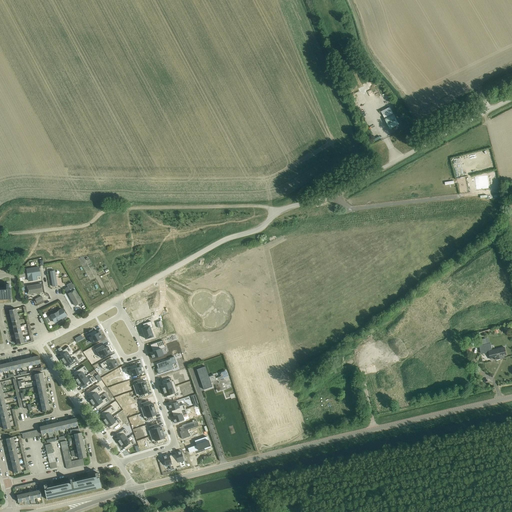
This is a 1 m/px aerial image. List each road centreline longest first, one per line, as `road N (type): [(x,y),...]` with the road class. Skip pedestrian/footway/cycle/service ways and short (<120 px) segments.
road 1 (unclassified): [(115,301),(262,227),(283,208),(332,196),(511,98)]
road 2 (tertiary): [(135,489),(511,399)]
road 3 (track): [(274,213),(257,205),(122,208),(83,226),(0,235)]
road 4 (residential): [(118,463),(175,445),(143,352)]
